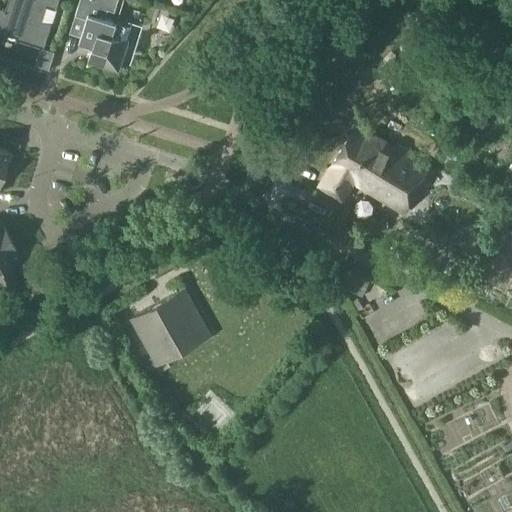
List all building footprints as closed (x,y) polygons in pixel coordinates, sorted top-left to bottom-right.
[(10,0),(7,10),(0,7),(0,33),(8,36),(8,34),(16,37),(16,38),(44,47),(51,24),(42,21),(47,6),(56,9),(58,0),(10,0)] [(80,0),(76,15),(87,18),(80,41),(93,45),(89,61),(102,65),(119,70),(120,65),(128,40),(127,40),(131,26),(117,22),(117,21),(107,17),(109,8),(116,10),(119,0),(80,0)] [(356,123),(320,186),(343,199),(353,182),(403,211),(429,166),(356,123)] [(0,148),(0,172),(3,174),(10,152),(0,148)] [(0,240),(8,236),(0,220),(0,240)] [(488,238),(475,230),(464,251),(477,258),(488,238)] [(0,280),(20,270),(14,259),(20,256),(8,236),(0,240),(0,280)] [(452,253),(443,270),(456,277),(465,260),(452,253)] [(362,296),(370,281),(354,273),(346,288),(362,296)] [(185,288),(131,318),(157,364),(211,335),(185,288)]
